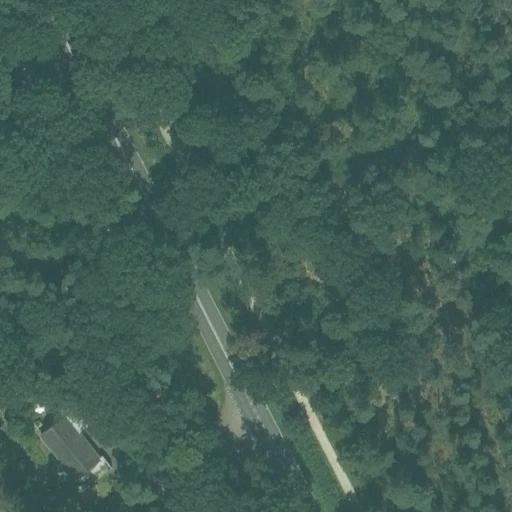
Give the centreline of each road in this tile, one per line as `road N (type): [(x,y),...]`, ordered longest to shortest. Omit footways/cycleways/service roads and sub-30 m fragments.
road 1 (secondary): [(252,408),(43,0)]
road 2 (residential): [(125,511),(252,408)]
